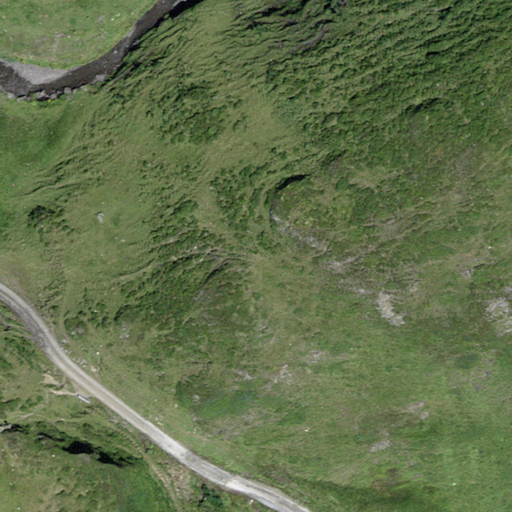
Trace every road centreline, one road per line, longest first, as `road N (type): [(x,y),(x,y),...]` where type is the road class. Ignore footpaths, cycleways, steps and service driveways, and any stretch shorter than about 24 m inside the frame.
road 1 (track): [(316,511),(95,387)]
road 2 (track): [(95,387),(0,285)]
